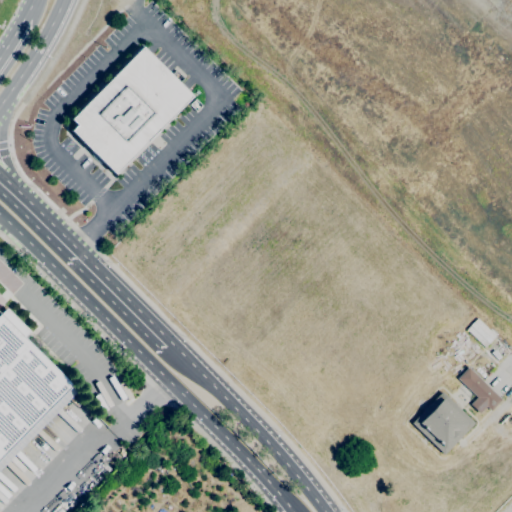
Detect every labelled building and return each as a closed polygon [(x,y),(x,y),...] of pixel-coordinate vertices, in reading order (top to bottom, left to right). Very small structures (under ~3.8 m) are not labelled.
[(113,174),(92,153),(69,131),(75,125),(69,119),(141,47),(190,96),(113,174)] [(0,468),(0,313),(4,309),(27,331),(21,337),(76,391),(0,468)] [(494,335),(475,318),(464,330),(483,347),(494,335)] [(479,413),(469,404),(476,397),(456,378),(467,367),(501,400),(490,411),(486,406),(479,413)] [(443,455),(411,423),(441,392),(473,423),(443,455)] [(159,492),(154,488),(161,480),(164,483),(162,485),(164,487),(159,492)]
